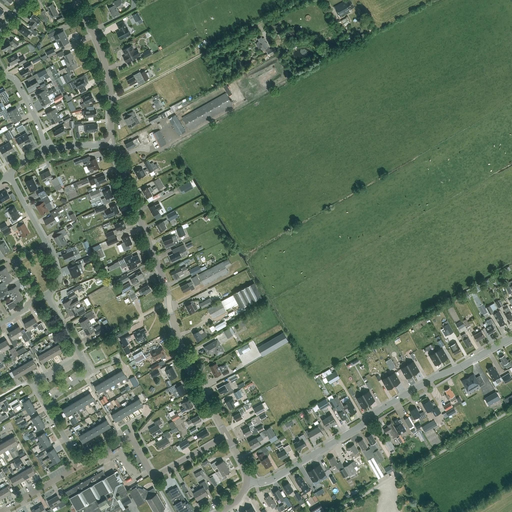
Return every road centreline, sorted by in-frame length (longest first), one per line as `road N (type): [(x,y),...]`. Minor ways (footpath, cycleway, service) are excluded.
road 1 (tertiary): [(246,482),(275,477),(511,336)]
road 2 (unclassified): [(78,465),(130,438),(157,476),(227,435)]
road 3 (unclassified): [(168,303),(110,142)]
road 4 (unclassified): [(110,142),(105,68),(76,0)]
road 5 (unclassified): [(227,435),(168,303)]
